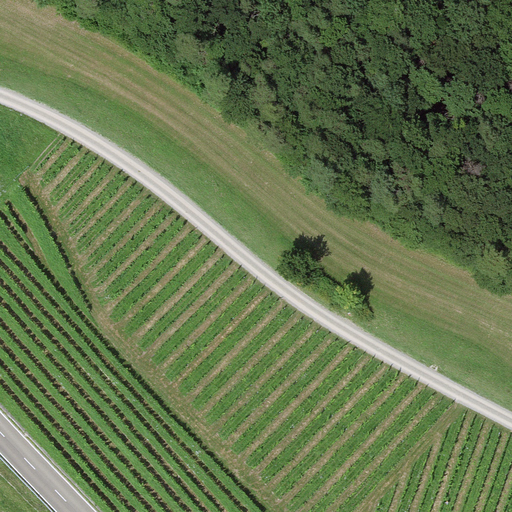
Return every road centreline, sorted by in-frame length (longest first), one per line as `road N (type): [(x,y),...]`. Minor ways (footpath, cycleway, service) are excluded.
road 1 (track): [(511,423),(333,325),(154,182),(66,125),(0,97)]
road 2 (track): [(288,511),(122,346),(44,207),(0,148)]
